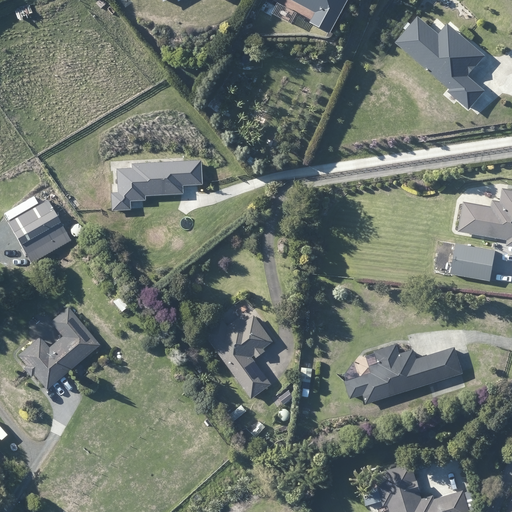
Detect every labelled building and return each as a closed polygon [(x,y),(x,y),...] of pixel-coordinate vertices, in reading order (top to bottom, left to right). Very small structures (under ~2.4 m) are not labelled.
[(349,0),(284,0),(315,15),(309,27),(330,37),(349,0)] [(393,43),(396,45),(394,47),(447,93),(445,95),(467,114),(483,97),(480,95),(483,92),(467,79),(483,62),(480,60),(482,58),(447,27),(438,38),(418,20),(406,33),(403,30),(393,43)] [(200,187),(199,162),(130,166),(131,170),(115,171),(116,194),(109,195),(110,213),(129,212),(128,203),(144,202),(143,198),(180,196),(180,188),(200,187)] [(456,233),(505,242),(504,248),(511,249),(511,192),(501,190),(499,203),(491,202),(490,208),(461,204),(456,233)] [(68,242),(45,201),(6,223),(29,264),(68,242)] [(84,234),(79,224),(70,228),(75,239),(84,234)] [(451,273),(491,280),(496,251),(457,244),(451,273)] [(86,246),(76,252),(85,265),(95,258),(86,246)] [(127,307),(119,297),(112,303),(120,313),(127,307)] [(72,317),(67,310),(65,308),(48,323),(60,338),(46,349),(37,338),(15,357),(24,367),(22,369),(21,370),(28,378),(31,376),(33,378),(44,391),(66,372),(69,370),(79,361),(97,346),(75,320),(72,317)] [(223,316),(203,331),(251,397),(273,382),(255,358),(266,349),(264,346),(273,340),(254,314),(246,320),(242,315),(229,325),(223,316)] [(365,403),(463,372),(454,346),(416,358),(413,348),(399,353),(397,343),(374,351),(378,363),(369,365),(371,372),(345,380),(351,397),(362,394),(365,403)] [(311,383),(311,368),(301,367),(301,383),(311,383)] [(468,511),(462,492),(433,500),(431,497),(420,501),(409,465),(377,475),(380,486),(376,487),(382,507),(386,506),(387,511),(468,511)]
